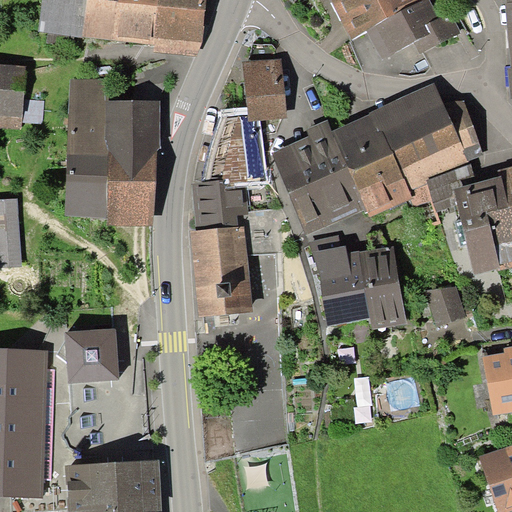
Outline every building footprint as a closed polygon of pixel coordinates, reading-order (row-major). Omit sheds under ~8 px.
[(41,0),(38,32),(115,40),(119,0),(41,0)] [(119,0),(115,40),(155,44),(154,52),(200,57),(206,0),(119,0)] [(331,0),(351,38),(367,29),(423,0),(331,0)] [(430,0),(423,0),(367,29),(382,59),(414,42),(420,54),(461,33),(450,12),(439,17),(430,0)] [(247,114),(247,121),(260,120),(287,118),(283,59),(243,61),(247,114)] [(26,66),(0,64),(0,128),(21,130),(24,99),(26,66)] [(70,80),(66,217),(106,219),(106,226),(155,227),(157,149),(161,149),(162,102),(105,100),(106,81),(70,80)] [(378,132),(383,130),(413,198),(411,199),(414,207),(433,201),(427,180),(469,162),(469,161),(483,154),(465,101),(443,100),(435,82),(370,112),(370,113),(378,132)] [(378,132),(370,113),(333,130),(367,209),(371,217),(411,199),(413,198),(383,130),(378,132)] [(268,183),(260,120),(247,121),(247,114),(222,115),(204,182),(226,180),(226,188),(246,186),(268,183)] [(307,234),(367,209),(333,130),(329,119),(306,129),(310,136),(272,152),(307,234)] [(472,161),(469,162),(427,180),(433,201),(436,210),(457,205),(452,188),(476,182),(472,161)] [(511,166),(498,170),(499,176),(501,175),(511,216),(511,166)] [(476,182),(452,188),(457,205),(475,274),(499,267),(500,270),(511,266),(511,216),(501,175),(499,176),(476,182)] [(204,182),(193,183),(196,229),(239,226),(238,215),(248,214),(246,186),(226,188),(226,180),(204,182)] [(18,198),(0,198),(0,268),(22,267),(18,198)] [(239,226),(196,229),(192,230),(199,317),(254,312),(246,225),(239,226)] [(331,248),(341,246),(339,235),(310,241),(315,262),(317,262),(315,253),(331,251),(331,248)] [(371,318),(359,251),(359,250),(348,252),(346,245),(341,246),(331,248),(331,251),(315,253),(317,262),(328,326),(371,318)] [(394,245),(359,251),(371,318),(372,329),(407,324),(394,245)] [(456,287),(425,289),(438,327),(466,317),(456,287)] [(119,380),(116,328),(66,332),(69,383),(119,380)] [(511,345),(504,347),(505,352),(484,355),(494,415),(511,411),(511,345)] [(0,348),(0,496),(44,498),(44,479),(48,369),(49,350),(0,348)] [(55,369),(48,369),(44,479),(51,480),(55,369)] [(511,444),(480,455),(498,511),(506,511),(511,510),(511,444)] [(160,460),(65,464),(67,511),(161,511),(163,511),(160,460)]
